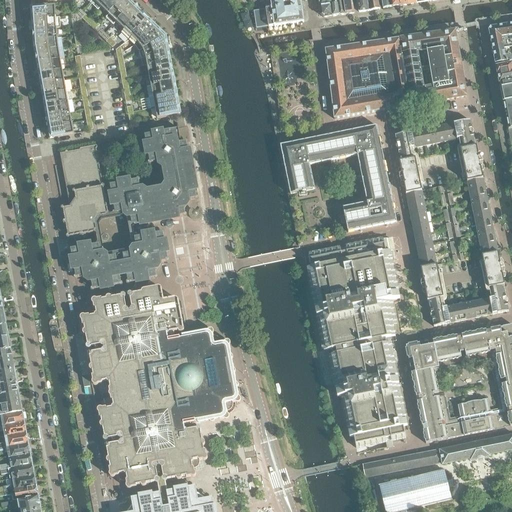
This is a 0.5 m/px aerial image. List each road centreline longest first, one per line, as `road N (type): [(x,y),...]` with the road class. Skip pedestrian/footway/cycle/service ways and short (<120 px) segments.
road 1 (residential): [(105,511),(37,152),(17,0)]
road 2 (residential): [(60,511),(0,183)]
road 3 (residential): [(219,216),(193,49),(160,0)]
road 4 (residential): [(511,291),(474,101)]
road 5 (residential): [(232,268),(407,229)]
road 6 (residential): [(511,19),(485,23),(511,166)]
road 7 (residential): [(386,119),(327,128),(317,44)]
road 8 (residential): [(317,44),(460,27)]
road 9 (residential): [(314,24),(456,2)]
road 10 (residential): [(420,450),(399,340),(427,334)]
